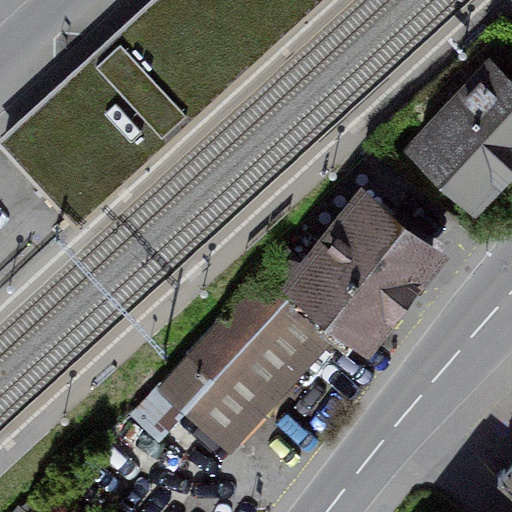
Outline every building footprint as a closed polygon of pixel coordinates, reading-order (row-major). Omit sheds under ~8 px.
[(0,138),(74,220),(315,0),(147,0),(0,135),(0,138)] [(417,141),(473,193),(511,152),(511,82),(491,63),(417,141)] [(366,332),(432,246),(363,193),(298,278),(311,288),(296,307),(321,326),(347,346),(361,327),(366,332)] [(163,381),(230,441),(321,326),(296,307),(280,299),(256,276),(254,279),(253,278),(215,319),(216,320),(187,352),(188,353),(163,381)] [(511,459),(497,477),(511,490),(511,459)]
